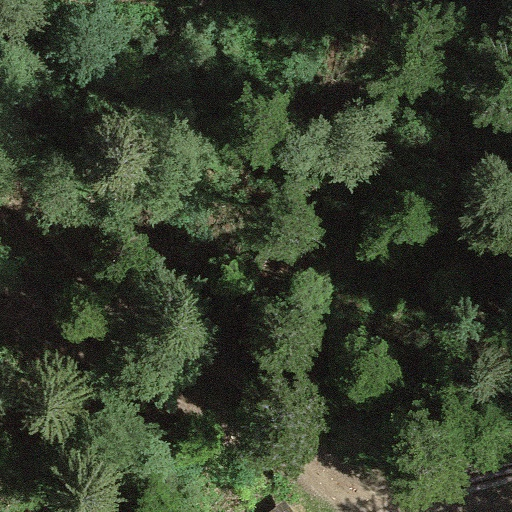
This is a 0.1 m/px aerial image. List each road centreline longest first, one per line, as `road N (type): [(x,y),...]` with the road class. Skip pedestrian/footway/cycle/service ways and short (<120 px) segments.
road 1 (track): [(380,511),(0,203)]
road 2 (track): [(332,468),(0,317)]
